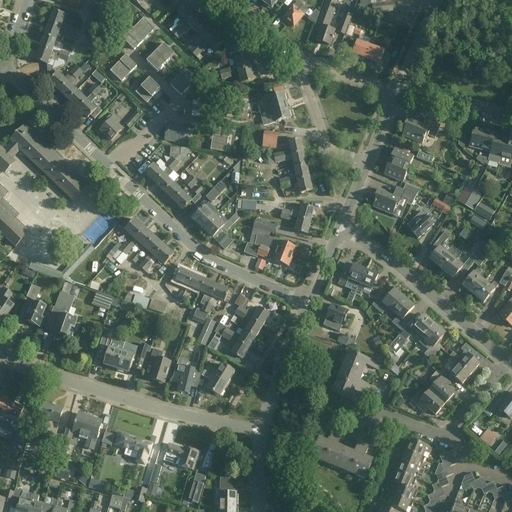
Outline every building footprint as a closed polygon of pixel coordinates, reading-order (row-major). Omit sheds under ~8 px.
[(264,0),(263,2),(265,3),(264,5),(269,9),(270,7),(272,9),(278,0),(264,0)] [(326,20),(331,22),(338,3),(329,0),(325,0),(316,26),(323,28),(326,20)] [(360,0),(361,9),(373,8),(373,13),(394,11),(393,2),(387,3),(386,0),(360,0)] [(299,2),(284,19),(288,23),(287,24),(292,28),(293,27),(294,28),(304,16),(300,12),(305,6),(299,2)] [(102,3),(97,19),(109,23),(114,7),(102,3)] [(181,28),(195,14),(187,6),(178,15),(182,18),(177,23),(178,25),(181,28)] [(315,23),(319,13),(316,10),(309,18),(315,23)] [(62,24),(64,20),(65,20),(66,16),(53,12),(49,24),(61,28),(62,24)] [(345,12),(337,33),(345,36),(353,15),(345,12)] [(195,14),(181,28),(184,32),(186,33),(191,28),(196,33),(205,24),(195,14)] [(138,24),(149,35),(154,30),(143,19),(138,24)] [(323,28),(317,42),(330,47),(335,32),(328,30),(331,22),(326,20),(323,28)] [(61,28),(49,24),(45,36),(56,41),(59,33),(59,32),(61,28)] [(144,40),(149,35),(138,24),(133,29),(144,40)] [(205,24),(196,33),(200,37),(195,42),(196,44),(200,47),(214,33),(205,24)] [(181,28),(178,25),(169,33),(173,36),(174,35),(181,28)] [(181,28),(174,35),(178,38),(184,32),(181,28)] [(144,40),(133,29),(128,34),(139,45),(144,40)] [(224,43),(214,33),(200,47),(202,50),(203,51),(209,46),(215,52),(224,43)] [(139,45),(128,34),(123,40),(134,50),(139,45)] [(56,41),(45,36),(40,49),(52,53),(56,41)] [(366,60),(370,47),(358,43),(353,55),(366,60)] [(200,47),(196,44),(190,50),(193,54),(200,47)] [(164,46),(156,54),(161,59),(169,51),(164,46)] [(202,50),(200,47),(193,54),(196,56),(202,50)] [(384,53),(370,47),(366,60),(380,65),(384,53)] [(68,59),(59,55),(52,53),(40,49),(36,61),(47,65),(48,72),(52,70),(75,61),(68,59)] [(59,55),(68,59),(70,53),(61,50),(59,55)] [(166,64),(174,56),(169,51),(161,59),(166,64)] [(152,68),(161,59),(156,54),(147,63),(152,68)] [(126,56),(121,61),(132,71),(137,66),(126,56)] [(230,72),(237,70),(252,66),(249,56),(235,60),(236,65),(230,66),(229,67),(219,70),(221,75),(230,72)] [(161,59),(152,68),(157,73),(166,64),(161,59)] [(116,66),(127,76),(132,71),(121,61),(116,66)] [(76,66),(70,73),(73,77),(80,70),(76,66)] [(127,76),(116,66),(111,71),(122,82),(127,76)] [(256,81),(252,66),(237,70),(241,85),(256,81)] [(77,80),(83,73),(80,70),(73,77),(77,80)] [(186,70),(181,75),(191,85),(196,80),(186,70)] [(60,73),(60,74),(59,73),(49,83),(59,92),(69,82),(65,79),(63,77),(64,76),(60,73)] [(176,80),(186,90),(191,85),(181,75),(176,80)] [(150,80),(142,88),(147,93),(155,85),(150,80)] [(181,95),(186,90),(176,80),(171,85),(181,95)] [(59,92),(68,101),(78,91),(77,90),(77,89),(74,86),(74,87),(73,86),(72,85),(69,82),(59,92)] [(92,95),(99,88),(95,84),(88,91),(92,95)] [(152,98),(160,90),(155,85),(147,93),(152,98)] [(99,88),(92,95),(88,100),(78,110),(87,118),(90,116),(94,120),(102,112),(98,108),(97,109),(96,107),(93,104),(92,104),(91,103),(102,91),(99,88)] [(152,98),(147,93),(142,88),(141,88),(136,93),(147,103),(152,98)] [(78,91),(68,101),(78,110),(88,100),(82,94),(79,91),(78,91)] [(123,94),(118,99),(121,102),(126,97),(123,94)] [(260,114),(272,110),(287,106),(284,95),(269,99),(265,100),(265,99),(250,103),(252,110),(258,108),(260,114)] [(192,117),(200,118),(201,101),(193,101),(192,117)] [(228,103),(227,110),(231,111),(248,112),(249,105),(228,103)] [(290,119),(287,106),(272,110),(260,114),(262,119),(274,115),(276,123),(290,119)] [(212,108),(201,107),(200,121),(208,123),(208,119),(210,119),(212,108)] [(138,109),(125,123),(130,128),(143,114),(138,109)] [(231,111),(230,117),(247,119),(248,112),(231,111)] [(107,124),(100,131),(111,141),(122,129),(109,117),(105,121),(107,124)] [(406,128),(402,137),(410,140),(410,139),(415,141),(415,142),(422,145),(426,136),(435,140),(441,127),(426,121),(423,126),(421,126),(421,127),(416,125),(417,124),(407,120),(404,127),(406,128)] [(168,124),(165,141),(183,144),(186,127),(168,124)] [(0,149),(0,232),(16,247),(30,232),(16,219),(19,215),(13,209),(12,210),(2,200),(8,193),(0,185),(0,175),(1,174),(3,175),(15,163),(11,160),(20,150),(73,201),(87,186),(25,126),(11,141),(13,143),(4,153),(0,149)] [(214,129),(213,136),(228,139),(229,131),(214,129)] [(474,129),(470,148),(480,151),(485,132),(474,129)] [(265,131),(263,141),(277,143),(278,133),(265,131)] [(496,134),(485,132),(480,151),(491,153),(490,156),(496,134)] [(496,134),(490,156),(501,159),(505,140),(495,137),(496,134)] [(227,146),(228,139),(213,136),(212,144),(227,146)] [(269,160),(304,152),(301,138),(289,141),(289,143),(288,144),(289,148),(290,147),(291,151),(268,156),(269,160)] [(511,141),(505,140),(501,159),(511,161),(511,141)] [(227,146),(212,144),(211,151),(226,153),(227,146)] [(171,158),(172,158),(175,161),(180,156),(180,149),(172,149),(171,154),(171,158)] [(389,162),(407,169),(409,166),(410,166),(414,158),(395,150),(391,158),(390,158),(389,162)] [(304,152),(269,160),(270,165),(293,159),(293,162),(292,162),(293,166),(294,166),(295,168),(307,165),(304,152)] [(419,153),(417,159),(430,165),(433,159),(419,153)] [(184,159),(181,156),(174,163),(177,166),(184,159)] [(233,163),(227,157),(224,161),(231,166),(233,163)] [(174,163),(171,160),(165,165),(166,165),(169,169),(174,163)] [(407,169),(389,162),(387,166),(388,167),(384,176),(403,184),(407,175),(405,174),(407,169)] [(177,166),(174,163),(169,169),(172,171),(177,166)] [(169,169),(166,165),(160,171),(157,169),(159,167),(155,164),(154,166),(154,165),(145,174),(155,184),(169,169)] [(291,164),(274,168),(275,173),(292,169),(291,164)] [(307,165),(295,168),(293,169),(294,173),(296,173),(298,181),(310,178),(307,165)] [(172,171),(169,169),(155,184),(164,193),(173,183),(171,182),(173,180),(170,177),(174,173),(172,171)] [(477,174),(474,183),(488,189),(492,180),(477,174)] [(187,186),(194,179),(191,176),(184,182),(187,186)] [(310,178),(298,181),(301,194),(313,192),(310,178)] [(198,182),(194,179),(187,186),(191,189),(198,182)] [(174,182),(173,183),(164,193),(173,201),(182,192),(176,187),(178,185),(174,182)] [(222,193),(226,189),(220,184),(206,198),(211,204),(222,193)] [(405,191),(417,196),(419,191),(406,185),(403,191),(405,191)] [(184,189),(182,192),(173,201),(183,210),(190,203),(193,206),(201,198),(198,195),(203,190),(199,186),(193,192),(197,196),(193,200),(189,196),(187,197),(186,196),(189,193),(184,189)] [(467,187),(458,202),(466,206),(474,192),(467,187)] [(241,197),(251,197),(251,188),(241,188),(241,197)] [(417,196),(405,191),(401,200),(393,197),(392,196),(392,197),(387,195),(387,194),(378,190),(375,197),(377,198),(373,207),(381,211),(381,210),(386,212),(385,212),(389,214),(393,216),(393,215),(401,219),(407,205),(411,206),(417,196)] [(474,192),(466,206),(473,211),(482,196),(474,192)] [(449,195),(444,204),(447,206),(451,208),(456,199),(449,195)] [(436,200),(432,206),(444,212),(447,206),(444,204),(436,200)] [(238,201),(238,209),(254,210),(255,202),(238,201)] [(303,206),(299,219),(311,222),(314,210),(303,206)] [(203,230),(215,217),(205,208),(193,220),(197,224),(196,225),(201,229),(202,228),(203,230)] [(487,209),(483,216),(490,221),(494,213),(487,209)] [(433,214),(440,222),(444,218),(438,210),(433,214)] [(218,213),(215,217),(203,230),(207,234),(206,235),(210,239),(212,237),(213,239),(223,228),(227,232),(240,218),(236,214),(228,222),(218,213)] [(479,229),(483,222),(474,216),(469,223),(479,229)] [(413,221),(407,226),(411,230),(411,231),(418,239),(434,225),(426,217),(417,225),(413,221)] [(311,222),(299,219),(296,232),(308,235),(311,222)] [(135,240),(145,229),(135,220),(125,231),(135,240)] [(255,221),(253,229),(276,234),(277,226),(255,221)] [(145,229),(135,240),(131,244),(124,252),(128,255),(138,243),(144,248),(154,237),(145,229)] [(272,249),(293,256),(296,247),(281,241),(270,237),(270,233),(253,229),(251,237),(257,238),(255,245),(262,247),(271,250),(272,249)] [(480,236),(485,241),(490,236),(485,230),(480,236)] [(442,270),(457,251),(452,247),(447,254),(441,249),(450,237),(445,233),(432,249),(436,252),(430,260),(442,270)] [(154,237),(144,248),(155,258),(165,246),(154,237)] [(228,239),(221,246),(225,250),(234,240),(228,239)] [(123,246),(121,248),(124,252),(131,244),(127,241),(123,246)] [(462,255),(457,251),(442,270),(453,279),(460,271),(464,275),(474,264),(483,252),(488,246),(483,242),(463,267),(456,261),(462,255)] [(262,247),(255,245),(255,246),(249,244),(245,254),(258,258),(259,255),(268,258),(270,254),(276,257),(275,261),(289,267),(293,256),(272,249),(271,250),(262,247)] [(32,263),(29,270),(64,282),(95,250),(90,245),(62,274),(32,263)] [(165,246),(155,258),(150,262),(144,270),(147,272),(158,260),(164,266),(174,254),(165,246)] [(121,248),(113,257),(117,260),(124,252),(121,248)] [(128,255),(124,252),(117,260),(121,263),(128,255)] [(488,257),(483,252),(474,264),(479,268),(488,257)] [(144,270),(150,262),(147,259),(140,266),(144,270)] [(358,292),(366,271),(347,263),(338,285),(345,288),(348,280),(355,283),(352,290),(358,292)] [(253,275),(261,278),(265,269),(257,266),(253,275)] [(167,271),(163,267),(159,272),(163,276),(167,271)] [(511,275),(511,274),(511,269),(508,267),(499,284),(505,287),(511,275)] [(473,296),(485,282),(478,276),(481,272),(477,269),(463,287),(473,296)] [(186,294),(194,276),(181,270),(176,282),(183,285),(180,292),(182,292),(186,294)] [(366,271),(358,292),(356,295),(361,297),(363,292),(370,294),(369,298),(376,301),(384,292),(380,289),(381,288),(374,285),(378,276),(366,271)] [(194,276),(186,294),(191,296),(193,289),(201,292),(206,281),(194,276)] [(218,286),(206,281),(201,292),(206,295),(202,304),(205,305),(209,307),(210,304),(218,286)] [(89,284),(86,287),(97,291),(99,284),(91,282),(90,284),(89,284)] [(491,287),(485,282),(473,296),(483,304),(498,286),(494,283),(491,287)] [(68,339),(69,337),(72,338),(74,332),(72,332),(73,329),(75,329),(79,318),(69,314),(69,313),(75,298),(69,296),(73,285),(65,283),(61,293),(56,309),(54,308),(51,317),(61,321),(56,334),(68,339)] [(36,301),(42,289),(33,285),(28,298),(36,301)] [(229,291),(218,286),(210,304),(216,307),(219,300),(224,303),(229,291)] [(0,303),(0,304),(0,320),(3,323),(14,307),(7,302),(12,295),(3,289),(0,293),(0,303)] [(384,292),(376,301),(372,306),(382,315),(388,308),(393,313),(405,299),(395,290),(389,297),(384,292)] [(96,293),(92,303),(110,309),(111,305),(113,299),(96,293)] [(148,308),(151,299),(136,294),(133,303),(148,308)] [(239,310),(264,325),(270,315),(259,308),(259,309),(258,309),(256,312),(250,309),(249,311),(244,308),(249,300),(241,295),(235,304),(240,307),(239,310)] [(166,314),(168,307),(169,304),(153,299),(150,308),(166,314)] [(405,299),(393,313),(398,317),(392,323),(402,332),(412,321),(415,318),(409,313),(414,307),(405,299)] [(511,315),(511,299),(500,315),(501,316),(500,318),(506,323),(511,315)] [(33,303),(25,321),(40,328),(44,320),(41,319),(46,309),(33,303)] [(209,307),(206,313),(209,314),(211,315),(213,309),(215,310),(216,307),(210,304),(209,307)] [(326,319),(324,324),(325,327),(340,333),(342,326),(349,311),(332,305),(326,319)] [(198,309),(196,314),(207,319),(209,314),(206,313),(202,311),(198,309)] [(264,325),(239,310),(236,314),(244,319),(243,321),(249,325),(248,325),(246,328),(247,328),(246,330),(257,337),(264,325)] [(141,319),(145,318),(146,315),(145,312),(141,311),(138,312),(137,316),(138,318),(141,319)] [(207,319),(196,314),(194,320),(205,324),(207,319)] [(350,322),(363,325),(365,318),(351,315),(350,322)] [(412,321),(402,332),(395,340),(398,342),(396,344),(400,348),(414,331),(423,339),(435,325),(424,316),(420,321),(418,320),(415,323),(412,321)] [(225,333),(228,329),(228,328),(221,323),(215,333),(223,337),(225,333)] [(487,335),(491,326),(485,323),(481,332),(487,335)] [(213,328),(205,325),(199,338),(207,341),(213,328)] [(445,334),(435,325),(423,339),(432,346),(424,355),(427,357),(431,360),(441,349),(442,347),(437,344),(445,334)] [(236,334),(228,329),(225,333),(233,338),(236,334)] [(257,337),(246,330),(245,331),(244,331),(242,334),(243,335),(239,341),(250,348),(257,337)] [(225,333),(223,337),(231,342),(233,338),(225,333)] [(346,347),(350,338),(340,334),(336,343),(346,347)] [(467,340),(462,336),(457,341),(462,345),(467,340)] [(379,338),(373,341),(377,348),(383,345),(379,338)] [(116,370),(121,353),(105,347),(108,340),(102,339),(96,358),(105,361),(104,366),(116,370)] [(208,348),(214,351),(219,342),(214,339),(208,348)] [(239,366),(243,360),(250,348),(239,342),(236,348),(235,347),(232,351),(233,351),(232,353),(228,351),(225,357),(239,366)] [(124,344),(121,353),(116,370),(129,374),(130,369),(140,372),(146,353),(150,354),(152,348),(142,345),(138,358),(134,356),(136,348),(124,344)] [(453,353),(450,357),(452,358),(471,375),(472,374),(473,374),(477,370),(476,369),(485,358),(478,352),(476,354),(466,344),(461,350),(464,353),(459,358),(453,353)] [(154,349),(149,362),(155,364),(150,379),(163,383),(170,362),(161,359),(163,352),(154,349)] [(348,352),(332,393),(352,401),(355,392),(367,397),(371,387),(359,383),(366,366),(378,371),(380,365),(348,352)] [(443,367),(438,373),(450,384),(455,378),(462,385),(466,381),(466,382),(470,377),(471,375),(452,358),(450,357),(451,358),(448,362),(456,369),(451,374),(443,367)] [(189,395),(191,387),(195,371),(186,369),(185,368),(187,361),(179,359),(177,366),(173,381),(178,382),(177,385),(180,385),(178,392),(189,395)] [(231,362),(228,366),(238,372),(241,368),(231,362)] [(217,372),(208,366),(205,371),(228,384),(235,373),(222,365),(217,372)] [(228,384),(205,371),(203,375),(212,381),(207,389),(221,397),(228,384)] [(450,384),(438,373),(437,372),(429,380),(435,386),(430,392),(445,405),(454,395),(446,388),(450,384)] [(410,377),(404,383),(408,386),(410,383),(412,385),(415,381),(410,377)] [(310,388),(306,399),(312,401),(317,391),(310,388)] [(445,405),(430,392),(424,399),(418,393),(409,404),(415,409),(416,407),(424,414),(428,409),(435,416),(445,405)] [(511,397),(509,395),(498,409),(510,419),(511,417),(511,397)] [(395,404),(400,408),(405,402),(400,397),(395,404)] [(0,428),(1,429),(13,403),(2,398),(0,402),(0,415),(1,416),(0,419),(0,428)] [(13,403),(1,429),(0,431),(0,435),(4,438),(4,439),(6,440),(9,434),(6,433),(9,426),(17,430),(19,425),(17,423),(24,408),(13,403)] [(43,404),(38,422),(46,424),(48,420),(60,424),(64,410),(43,404)] [(75,431),(74,433),(97,440),(102,421),(79,415),(75,431)] [(26,431),(18,429),(14,450),(22,451),(26,431)] [(55,448),(54,452),(67,455),(72,439),(74,433),(75,431),(67,429),(65,437),(61,450),(55,448)] [(320,438),(312,458),(365,480),(373,460),(365,457),(369,445),(359,441),(355,452),(338,446),(343,434),(333,430),(328,442),(320,438)] [(488,430),(481,440),(489,447),(497,437),(488,430)] [(47,432),(42,448),(54,452),(55,448),(61,450),(65,437),(47,432)] [(115,436),(106,433),(102,443),(112,446),(115,436)] [(119,434),(115,446),(125,450),(125,449),(139,453),(136,463),(145,466),(152,446),(144,443),(137,440),(137,441),(129,438),(129,437),(119,434)] [(97,441),(88,439),(85,449),(94,451),(97,441)] [(411,440),(407,451),(423,457),(425,458),(427,453),(431,455),(433,449),(411,440)] [(507,447),(500,441),(492,450),(499,456),(507,447)] [(169,445),(164,462),(193,471),(199,453),(184,448),(183,449),(169,445)] [(46,450),(31,446),(29,452),(44,456),(46,450)] [(423,457),(407,451),(402,462),(418,468),(421,469),(423,464),(424,464),(426,459),(425,458),(423,457)] [(448,468),(451,467),(458,464),(452,451),(445,454),(440,457),(443,464),(446,463),(448,468)] [(8,462),(6,467),(19,470),(22,460),(18,459),(16,467),(12,465),(13,464),(8,462)] [(402,462),(398,472),(414,479),(414,478),(416,479),(418,474),(423,476),(426,471),(421,469),(418,468),(402,462)] [(446,463),(443,464),(441,465),(440,464),(436,475),(437,475),(442,473),(444,478),(446,478),(454,474),(451,467),(448,468),(446,463)] [(155,465),(150,482),(158,484),(163,467),(155,465)] [(52,466),(49,477),(68,481),(72,468),(68,467),(67,469),(52,466)] [(8,470),(6,478),(14,480),(16,472),(8,470)] [(414,479),(398,472),(394,483),(396,484),(400,485),(410,489),(412,490),(414,485),(415,485),(417,480),(416,479),(414,478),(414,479)] [(449,485),(446,478),(444,478),(442,473),(437,475),(439,481),(438,484),(440,489),(442,488),(449,485)] [(477,483),(476,481),(473,474),(465,477),(461,485),(464,487),(466,492),(473,489),(471,486),(477,483)] [(483,478),(476,481),(477,483),(471,486),(473,489),(474,491),(479,489),(482,490),(487,488),(486,486),(483,478)] [(494,482),(486,486),(487,488),(482,490),(484,495),(490,493),(493,494),(498,492),(497,490),(494,482)] [(204,485),(196,483),(195,483),(189,501),(199,504),(204,485)] [(400,485),(396,484),(393,490),(394,492),(393,495),(395,495),(411,502),(413,502),(415,498),(417,498),(419,493),(412,490),(410,489),(400,485)] [(440,489),(438,484),(432,486),(435,491),(433,494),(436,500),(438,499),(445,496),(442,488),(440,489)] [(151,485),(148,494),(155,496),(158,488),(151,485)] [(219,506),(239,506),(239,495),(237,495),(237,494),(236,494),(236,487),(220,486),(220,494),(219,494),(219,506)] [(504,487),(497,490),(498,492),(493,494),(495,500),(501,497),(503,499),(508,496),(508,494),(504,487)] [(124,498),(133,501),(144,504),(146,497),(148,490),(141,488),(139,494),(127,490),(124,498)] [(36,489),(34,495),(29,511),(42,511),(44,504),(38,502),(41,491),(36,489)] [(14,493),(12,505),(11,509),(18,511),(17,511),(29,511),(34,495),(30,494),(29,500),(21,498),(23,491),(15,490),(14,493)] [(12,505),(14,493),(6,491),(4,500),(0,499),(0,511),(1,511),(4,503),(12,505)] [(508,496),(503,499),(505,504),(511,502),(511,492),(508,494),(508,496)] [(436,500),(433,494),(428,496),(430,502),(429,505),(431,510),(433,509),(441,506),(438,499),(436,500)] [(411,502),(395,495),(391,507),(404,511),(408,511),(410,508),(412,508),(414,503),(413,502),(411,502)] [(124,498),(124,499),(121,511),(124,511),(126,511),(128,503),(133,504),(133,501),(124,498)] [(465,511),(466,510),(460,507),(463,501),(456,498),(455,502),(456,503),(452,511),(465,511)] [(52,506),(44,504),(42,511),(54,511),(58,501),(54,500),(52,506)] [(63,502),(58,501),(54,511),(73,511),(76,502),(70,501),(68,510),(61,508),(63,502)]
